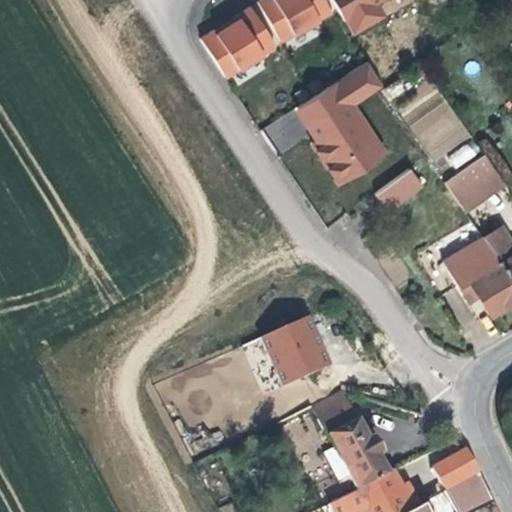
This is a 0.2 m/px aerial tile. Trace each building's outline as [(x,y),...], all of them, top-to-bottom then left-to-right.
[(329,13),(321,0),(275,0),(274,0),(264,0),(257,5),(283,43),(329,13)] [(383,0),(330,0),(343,22),(349,19),(357,33),(384,16),(378,4),(383,0)] [(273,46),(248,9),(234,17),(238,23),(225,30),(215,36),(213,32),(199,41),(226,77),(273,46)] [(379,86),(366,62),(298,105),(319,139),(311,146),(317,155),(339,184),(382,155),(353,108),(379,86)] [(395,102),(430,161),(468,139),(433,80),(395,102)] [(477,149),(438,178),(453,199),(458,207),(498,178),(491,167),(477,149)] [(418,183),(407,169),(373,193),(384,211),(418,183)] [(511,242),(504,229),(482,241),(499,265),(511,287),(511,242)] [(486,315),(511,300),(511,287),(499,265),(482,241),(443,263),(433,244),(413,255),(437,298),(456,287),(464,301),(476,295),(480,303),(486,315)] [(281,385),(331,366),(312,315),(261,334),(281,385)] [(372,450),(339,391),(310,405),(332,447),(347,475),(366,511),(404,511),(415,506),(404,484),(402,485),(393,489),(385,475),(372,450)] [(336,481),(347,475),(332,447),(321,452),(336,481)] [(463,449),(429,466),(443,491),(477,474),(463,449)] [(393,489),(402,485),(395,471),(385,475),(393,489)]
